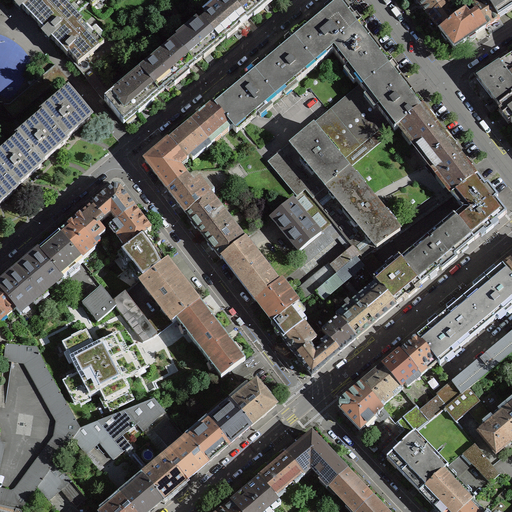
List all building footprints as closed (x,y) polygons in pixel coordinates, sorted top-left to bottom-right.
[(13,4),(19,11),(22,8),(33,20),(54,0),(14,0),(15,1),(13,4)] [(54,0),(33,20),(34,21),(44,32),(42,34),(49,41),(51,39),(62,51),(88,27),(62,0),(54,0)] [(237,29),(247,21),(229,0),(228,0),(202,22),(220,43),(226,38),(227,39),(238,30),(237,29)] [(265,8),(264,6),(271,0),(229,0),(247,21),(253,15),(254,16),(265,8)] [(333,52),(362,28),(340,0),(337,0),(292,38),(316,67),(317,66),(333,52)] [(447,0),(416,0),(428,15),(447,0)] [(457,1),(458,2),(461,0),(447,0),(428,15),(440,31),(460,15),(452,5),(457,1)] [(478,0),(471,5),(476,13),(486,28),(499,19),(498,18),(486,0),(478,0)] [(511,0),(486,0),(498,18),(511,9),(511,0)] [(466,11),(460,15),(440,31),(454,49),(486,28),(476,13),(470,17),(466,11)] [(220,43),(202,22),(188,34),(186,31),(173,41),(176,44),(193,65),(203,57),(204,59),(214,50),(213,48),(220,43)] [(88,27),(62,51),(87,80),(98,71),(87,58),(104,44),(88,27)] [(333,52),(361,88),(390,64),(362,28),(333,52)] [(316,67),(292,38),(253,71),(277,100),(316,67)] [(176,44),(151,65),(149,63),(139,71),(159,94),(172,83),(175,86),(189,73),(187,71),(193,65),(176,44)] [(499,107),(511,96),(511,55),(485,73),(484,73),(477,78),(477,79),(482,86),(483,86),(499,107)] [(348,169),(399,127),(423,107),(390,64),(361,88),(272,163),(299,195),(305,190),(312,198),(348,169)] [(51,84),(62,82),(67,79),(56,66),(44,75),(51,84)] [(115,92),(98,71),(87,80),(123,124),(137,112),(139,113),(154,101),(153,99),(159,94),(139,71),(115,92)] [(253,71),(213,104),(233,128),(237,133),(277,100),(253,71)] [(51,84),(44,75),(9,104),(4,104),(5,108),(12,116),(51,84)] [(66,143),(64,141),(90,119),(68,92),(42,115),(65,143),(66,143)] [(511,96),(499,107),(511,123),(511,96)] [(191,123),(211,146),(215,143),(214,142),(228,131),(233,128),(213,104),(191,123)] [(399,127),(425,161),(450,142),(423,107),(399,127)] [(17,139),(41,167),(41,166),(40,165),(65,143),(42,115),(41,115),(43,117),(17,139)] [(186,161),(190,157),(193,161),(206,150),(207,151),(211,147),(211,146),(191,123),(169,141),(184,160),(186,161)] [(0,171),(16,191),(17,190),(15,188),(41,167),(17,139),(16,139),(18,141),(0,155),(0,171)] [(184,178),(177,168),(177,166),(184,160),(169,141),(145,161),(168,191),(184,178)] [(452,195),(477,177),(450,142),(425,161),(452,195)] [(341,233),(353,247),(360,255),(363,259),(370,253),(400,232),(348,169),(312,198),(333,223),(341,233)] [(0,204),(16,191),(0,171),(0,204)] [(474,241),(484,232),(486,235),(494,228),(492,226),(506,214),(496,200),(498,198),(488,185),(485,186),(478,176),(477,177),(452,195),(465,210),(455,218),(474,240),(474,241)] [(207,198),(211,194),(199,179),(191,186),(184,178),(168,191),(186,214),(207,198)] [(98,200),(91,206),(103,220),(111,214),(117,222),(134,208),(119,189),(119,188),(113,187),(113,188),(105,194),(98,200)] [(299,195),(272,218),(299,251),(333,223),(312,198),(305,190),(299,195)] [(215,202),(212,204),(207,198),(186,214),(203,236),(224,220),(219,213),(222,211),(215,202)] [(98,225),(103,220),(91,206),(74,221),(92,243),(105,233),(98,225)] [(146,223),(140,216),(134,208),(117,222),(113,225),(119,233),(116,235),(122,244),(126,241),(129,246),(147,232),(151,229),(146,223)] [(401,260),(421,284),(440,269),(442,271),(457,258),(455,256),(474,240),(455,218),(454,216),(401,260)] [(241,242),(236,236),(240,233),(233,224),(229,227),(224,220),(203,236),(220,259),(222,258),(241,242)] [(74,221),(58,234),(81,261),(95,250),(94,249),(96,247),(92,243),(74,221)] [(299,268),(341,233),(333,223),(299,251),(291,258),(299,268)] [(130,268),(140,281),(166,261),(157,248),(161,244),(158,240),(155,236),(151,238),(147,232),(129,246),(118,255),(128,268),(127,269),(128,270),(130,268)] [(81,261),(58,234),(38,250),(61,278),(63,280),(83,263),(81,261)] [(241,242),(222,258),(256,301),(279,284),(245,240),(241,242)] [(299,290),(306,299),(316,291),(336,275),(360,255),(353,247),(331,265),(330,264),(299,290)] [(43,293),(61,278),(38,250),(16,269),(38,295),(42,292),(43,293)] [(417,292),(415,290),(421,284),(401,260),(399,258),(384,270),(370,253),(363,259),(359,261),(368,272),(379,285),(396,305),(406,297),(408,299),(417,292)] [(368,272),(359,261),(363,259),(360,255),(336,275),(343,283),(361,269),(366,274),(368,272)] [(511,257),(502,266),(511,277),(511,257)] [(198,303),(166,261),(140,281),(163,311),(172,323),(176,320),(198,303)] [(511,277),(502,266),(464,298),(487,326),(511,304),(511,277)] [(33,299),(38,295),(16,269),(0,282),(0,290),(16,309),(19,313),(34,301),(33,299)] [(323,300),(343,283),(336,275),(316,291),(323,300)] [(298,303),(281,282),(279,284),(256,301),(273,323),(293,307),(298,303)] [(114,299),(101,284),(82,301),(98,321),(116,305),(114,299)] [(359,302),(376,322),(396,305),(379,285),(371,292),(368,289),(361,296),(363,298),(359,302)] [(116,305),(144,341),(153,338),(172,323),(163,311),(148,320),(125,289),(114,299),(116,305)] [(0,318),(4,314),(7,317),(16,309),(0,290),(0,318)] [(435,358),(440,365),(487,326),(464,298),(417,337),(435,358)] [(339,318),(356,339),(376,322),(359,302),(355,305),(352,302),(350,304),(348,301),(344,304),(347,307),(344,309),(347,312),(339,318)] [(198,303),(176,320),(221,378),(232,370),(241,363),(245,360),(200,302),(198,303)] [(283,339),(304,323),(308,319),(304,313),(300,316),(293,307),(273,323),(272,324),(279,335),(283,339)] [(322,331),(324,333),(340,352),(356,339),(339,318),(322,331)] [(296,356),(310,345),(309,344),(310,344),(316,339),(304,323),(283,339),(296,356)] [(87,328),(63,340),(68,350),(64,352),(69,361),(72,360),(78,371),(62,379),(74,403),(79,401),(80,404),(92,398),(89,394),(100,389),(103,395),(99,396),(105,408),(108,406),(111,411),(135,399),(129,386),(125,378),(148,366),(137,343),(128,347),(119,329),(94,342),(87,328)] [(511,352),(511,331),(452,382),(462,395),(470,388),(511,352)] [(312,377),(324,366),(340,352),(324,333),(320,336),(327,344),(316,352),(310,344),(309,344),(310,345),(296,356),(312,377)] [(435,358),(417,337),(400,351),(419,373),(421,376),(428,370),(425,367),(435,358)] [(0,505),(20,510),(37,487),(55,462),(73,439),(80,429),(73,416),(62,397),(54,383),(46,368),(37,348),(6,344),(4,360),(24,363),(57,421),(55,437),(15,490),(11,492),(0,489),(0,463),(4,443),(0,442),(0,438),(0,437),(0,505)] [(400,351),(382,365),(400,387),(401,388),(405,384),(407,387),(416,380),(414,377),(419,373),(400,351)] [(250,374),(241,363),(232,370),(239,380),(250,374)] [(400,387),(382,365),(361,383),(379,404),(382,402),(384,404),(394,397),(391,394),(400,387)] [(276,405),(256,382),(231,403),(251,426),(276,405)] [(452,382),(437,395),(438,396),(447,407),(462,395),(452,382)] [(379,404),(361,383),(340,401),(339,408),(360,431),(374,418),(380,424),(389,416),(379,404)] [(482,423),(485,426),(494,418),(480,400),(470,388),(462,395),(447,407),(445,408),(456,421),(468,411),(480,424),(482,423)] [(407,394),(400,400),(410,412),(416,406),(407,394)] [(447,407),(438,396),(420,411),(429,421),(445,408),(447,407)] [(143,431),(164,412),(154,400),(126,411),(136,423),(143,431)] [(251,426),(231,403),(209,421),(229,445),(251,426)] [(429,421),(420,411),(416,406),(410,412),(397,422),(404,430),(394,440),(400,446),(408,439),(429,421)] [(511,440),(511,410),(508,406),(494,418),(511,441),(511,440)] [(474,444),(456,421),(445,408),(429,421),(408,439),(400,446),(387,458),(420,493),(441,473),(474,444)] [(114,442),(136,423),(126,411),(98,422),(114,442)] [(496,454),(511,441),(494,418),(485,426),(477,432),(496,454)] [(229,445),(209,421),(187,439),(207,463),(229,445)] [(123,452),(114,442),(98,422),(80,429),(73,439),(86,454),(99,442),(114,459),(123,452)] [(346,470),(312,434),(287,455),(302,474),(310,467),(329,487),(346,470)] [(207,463),(187,439),(165,458),(185,482),(207,463)] [(472,464),(491,483),(499,475),(493,466),(492,467),(474,444),(441,473),(420,493),(438,511),(460,511),(470,503),(475,498),(455,478),(472,464)] [(143,476),(163,500),(185,482),(165,458),(161,453),(155,458),(159,463),(143,476)] [(259,479),(274,497),(302,474),(287,455),(259,479)] [(86,499),(55,462),(37,487),(49,500),(61,490),(76,508),(86,499)] [(329,487),(353,511),(356,511),(372,497),(346,470),(329,487)] [(148,511),(163,500),(143,476),(120,495),(134,511),(148,511)] [(231,501),(240,511),(271,511),(280,505),(274,497),(259,479),(231,501)] [(134,511),(120,495),(100,511),(134,511)] [(356,511),(386,511),(372,497),(356,511)] [(329,511),(330,511),(321,500),(306,511),(329,511)] [(240,511),(231,501),(218,511),(240,511)] [(478,511),(470,503),(460,511),(478,511)]
